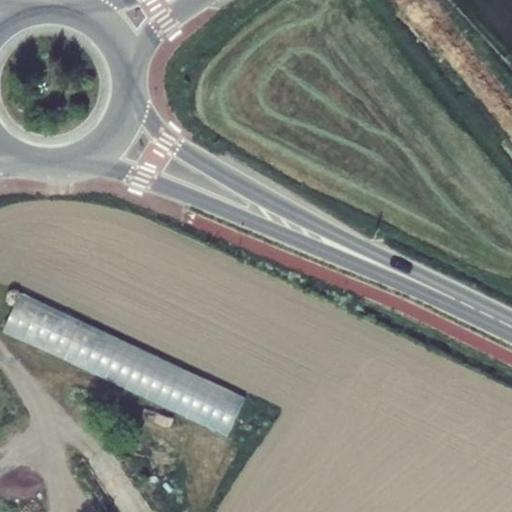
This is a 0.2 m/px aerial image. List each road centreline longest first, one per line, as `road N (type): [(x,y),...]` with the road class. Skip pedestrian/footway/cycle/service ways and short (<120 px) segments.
road 1 (secondary): [(68,163),(159,184),(445,293)]
road 2 (secondary): [(445,293),(188,151),(151,123),(132,89)]
